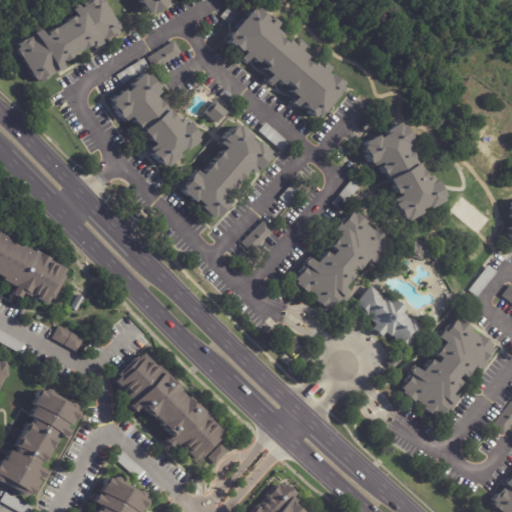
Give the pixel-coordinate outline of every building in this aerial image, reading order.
[(99,0),(118,28),(115,30),(118,34),(110,38),(104,41),(105,43),(95,50),(90,42),(87,44),(88,45),(80,50),(79,49),(68,57),(69,58),(62,62),(66,68),(57,74),(54,70),(53,71),(55,74),(40,83),(38,80),(36,82),(15,50),(17,49),(15,46),(29,36),(31,39),(33,38),(31,35),(37,31),(41,37),(43,36),(41,34),(49,29),(50,30),(61,22),(68,16),(70,19),(73,17),(69,11),(85,0),(99,0)] [(170,0),(156,12),(156,11),(151,14),(150,13),(147,15),(137,2),(140,0),(170,0)] [(272,20),(275,23),(270,29),(276,33),(273,36),(281,43),(284,40),(291,46),(296,41),(302,46),(297,51),(303,57),(301,60),(308,66),(310,63),(318,69),(322,63),(327,68),(323,73),(326,76),(328,74),(334,79),(335,78),(341,83),(338,87),(341,88),(317,117),(314,115),(312,119),(305,113),(305,112),(300,107),(302,105),(300,103),(296,108),(289,102),(293,98),(286,92),(288,89),(282,83),(280,86),(273,80),(269,85),(263,80),(267,75),(260,69),(262,66),(255,60),(253,63),(246,57),(242,62),(236,57),(240,53),(237,50),(236,52),(230,47),(229,49),(222,43),(225,40),(222,38),(247,9),(249,11),(252,8),(258,13),(257,15),(263,19),(261,21),(264,24),(269,18),(272,20)] [(149,56),(173,41),(181,53),(154,70),(146,58),(149,56)] [(115,76),(142,59),(148,68),(121,85),(115,76)] [(140,75),(142,76),(143,75),(148,81),(149,80),(156,88),(158,91),(153,96),(176,123),(181,119),(184,123),(184,122),(191,130),(190,131),(195,137),(194,138),(196,140),(183,151),(181,149),(175,154),(177,157),(164,167),(162,165),(160,167),(158,165),(157,165),(148,154),(149,152),(146,149),(151,145),(128,118),(124,121),(121,117),(119,119),(108,105),(110,103),(108,100),(120,90),(123,93),(129,87),(127,84),(140,74),(140,75)] [(211,101),(225,112),(215,124),(201,113),(211,101)] [(289,144),(282,153),(257,132),(264,123),(289,144)] [(416,165),(424,179),(422,180),(424,183),(431,179),(433,183),(434,182),(440,193),(439,193),(442,198),(439,199),(441,203),(427,211),(425,208),(418,212),(419,215),(405,223),(403,220),(401,221),(398,215),(397,215),(392,206),(393,205),(391,201),(398,197),(396,195),(394,196),(390,188),(390,187),(387,181),(379,168),(381,167),(380,165),(374,168),(371,163),(369,165),(361,150),(363,148),(362,145),(376,137),(377,140),(385,135),(383,132),(398,124),(399,127),(402,126),(406,133),(407,133),(411,141),(410,142),(412,145),(405,149),(407,152),(409,151),(415,163),(416,165)] [(236,127),(248,138),(246,140),(252,145),(254,142),(267,154),(265,156),(267,159),(264,162),(256,172),(255,171),(252,175),(247,170),(224,197),(230,201),(226,205),(227,206),(215,219),(213,217),(211,220),(198,209),(200,207),(194,201),(192,204),(179,193),(181,190),(179,189),(184,184),(183,183),(190,175),(191,176),(194,172),(199,176),(222,149),(217,144),(219,141),(219,140),(230,127),(233,129),(235,126),(236,127)] [(286,205),(279,198),(297,178),(305,184),(286,205)] [(353,181),(359,187),(339,211),(331,204),(351,180),(353,181)] [(342,289),(344,286),(350,291),(343,299),(340,296),(329,310),(326,308),(325,310),(313,300),(315,297),(307,290),(305,293),(294,284),(296,282),(293,280),(304,267),(302,265),(307,259),(313,264),(322,252),(327,256),(331,251),(326,247),(336,235),(330,230),(336,224),(338,226),(350,212),(352,214),(354,212),(366,222),(364,224),(372,230),(373,228),(385,238),(383,240),(386,242),(374,257),(376,258),(371,264),(365,259),(355,271),(350,267),(346,272),(350,276),(340,288),(342,289)] [(272,231),(250,254),(239,244),(262,221),(272,231)] [(57,285),(49,299),(47,297),(44,303),(27,294),(26,296),(19,292),(16,297),(8,293),(12,286),(0,279),(0,234),(7,238),(6,240),(16,245),(17,244),(30,251),(31,249),(48,258),(47,260),(63,269),(59,275),(61,276),(57,285)] [(413,243),(425,247),(420,261),(406,257),(411,242),(413,243)] [(479,293),(475,298),(467,291),(487,266),(495,273),(479,293)] [(510,287),(511,288),(511,307),(499,297),(509,286),(510,287)] [(374,293),(388,304),(391,301),(403,311),(400,315),(407,321),(409,319),(422,330),(404,351),(391,341),(392,340),(389,337),(387,338),(382,334),(378,338),(369,330),(372,326),(367,321),(368,321),(351,307),(368,287),(374,293)] [(77,294),(83,298),(75,311),(69,308),(77,294)] [(490,352),(491,352),(474,373),(469,369),(459,381),(455,377),(450,383),(455,386),(446,398),(447,399),(449,396),(455,401),(448,409),(447,409),(441,415),(439,414),(433,423),(418,412),(421,409),(412,402),(410,404),(399,395),(401,393),(398,391),(408,378),(406,376),(411,370),(417,375),(426,363),(431,366),(435,362),(430,358),(440,345),(433,340),(439,333),(442,336),(453,321),(455,323),(457,321),(469,330),(467,333),(475,339),(476,337),(488,346),(486,349),(490,352)] [(75,351),(74,351),(49,338),(56,325),(81,339),(75,351)] [(292,339),(296,343),(290,349),(273,331),(279,325),(292,339)] [(18,353),(0,342),(0,330),(23,343),(18,353)] [(139,353),(161,372),(160,374),(174,387),(173,389),(180,396),(182,394),(200,410),(201,409),(207,415),(205,418),(219,431),(215,436),(217,438),(200,457),(197,455),(193,459),(178,446),(177,448),(171,442),(167,446),(161,441),(167,435),(155,424),(157,421),(149,414),(147,416),(136,405),(131,410),(133,412),(132,414),(123,406),(130,399),(110,381),(115,375),(115,374),(125,363),(127,365),(139,352),(139,353)] [(385,365),(395,355),(401,361),(391,370),(385,365)] [(67,431),(64,437),(54,432),(51,438),(54,440),(41,464),(38,462),(35,467),(44,472),(40,480),(35,477),(33,480),(37,482),(33,489),(34,492),(32,494),(30,495),(29,496),(25,494),(24,497),(23,496),(21,497),(17,495),(18,493),(0,482),(0,461),(6,451),(12,454),(14,449),(11,447),(24,422),(28,424),(31,419),(26,416),(32,406),(29,404),(36,390),(40,392),(41,389),(45,389),(48,391),(48,393),(67,404),(70,403),(72,405),(73,406),(75,407),(73,411),(77,413),(77,416),(75,419),(73,419),(69,426),(65,425),(63,428),(67,431)] [(511,423),(503,436),(492,427),(511,401),(511,423)] [(221,456),(213,464),(206,457),(218,444),(226,451),(221,456)] [(136,480),(112,458),(119,450),(143,472),(136,480)] [(90,511),(92,510),(96,511),(99,507),(90,502),(94,494),(99,497),(100,494),(97,492),(105,478),(108,480),(110,477),(111,477),(113,477),(116,478),(117,481),(135,491),(137,491),(140,492),(141,495),(140,498),(144,500),(143,501),(144,501),(145,503),(143,506),(140,507),(137,511),(90,511)] [(511,511),(496,511),(492,509),(493,508),(491,507),(493,504),(490,502),(497,493),(497,494),(501,490),(503,491),(505,489),(502,487),(507,480),(511,485),(511,511)] [(299,511),(300,511),(249,511),(256,504),(258,505),(277,483),(282,487),(284,484),(295,493),(291,498),(294,500),(290,504),(299,511)] [(31,508),(28,511),(17,511),(0,502),(0,498),(4,492),(31,508)]
